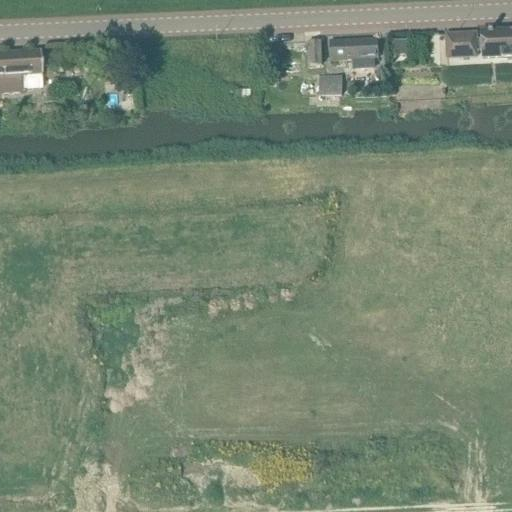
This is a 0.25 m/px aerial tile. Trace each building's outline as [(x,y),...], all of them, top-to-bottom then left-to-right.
[(474,52),(480,52),(481,62),(511,60),(511,30),(479,32),(479,40),(474,41),(474,35),(444,36),(445,60),(475,58),(474,52)] [(348,69),(361,68),(361,62),(377,62),(376,39),(328,41),(329,64),(348,63),(348,69)] [(320,44),(307,45),(308,65),(308,69),(321,68),(321,65),(320,44)] [(39,52),(0,54),(0,96),(21,95),(20,79),(40,78),(39,52)] [(342,79),(318,78),(317,99),(334,100),(334,91),(341,92),(342,79)]
